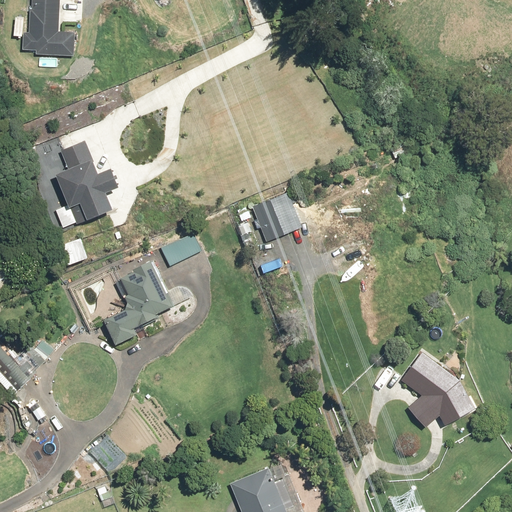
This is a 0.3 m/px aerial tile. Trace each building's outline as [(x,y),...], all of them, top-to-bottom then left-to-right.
[(30,0),(29,30),(25,30),(24,47),(37,48),(37,54),(76,56),(78,27),(62,27),(63,0),(30,0)] [(192,0),(146,0),(143,2),(138,5),(141,11),(146,9),(152,19),(155,25),(168,18),(176,34),(190,27),(184,16),(197,9),(192,0)] [(59,172),(72,204),(80,200),(87,218),(117,206),(110,189),(120,185),(113,166),(99,172),(86,140),(66,148),(74,166),(59,172)] [(403,143),(390,150),(395,158),(407,151),(403,143)] [(292,190),(255,205),(269,240),(306,225),(292,190)] [(65,207),(54,211),(61,228),(76,222),(70,207),(66,209),(65,207)] [(246,207),(236,211),(240,222),(250,218),(246,207)] [(248,222),(237,226),(241,236),(252,231),(248,222)] [(130,313),(105,323),(115,348),(138,339),(135,329),(143,326),(141,321),(174,308),(156,264),(121,278),(128,297),(124,298),(130,313)] [(0,292),(15,286),(8,269),(0,271),(0,292)] [(99,272),(75,284),(67,288),(88,331),(96,327),(78,290),(102,278),(99,272)] [(341,283),(320,277),(315,296),(335,301),(341,283)] [(47,362),(34,347),(9,368),(22,384),(47,362)] [(442,425),(472,408),(458,381),(420,352),(400,380),(420,395),(407,408),(424,427),(437,416),(442,425)] [(44,436),(40,427),(30,408),(18,415),(26,431),(14,438),(19,448),(44,436)] [(267,468),(228,484),(239,511),(285,511),(284,510),(292,506),(282,480),(274,483),(267,468)] [(111,493),(107,494),(104,484),(96,487),(100,498),(104,509),(115,505),(111,493)]
